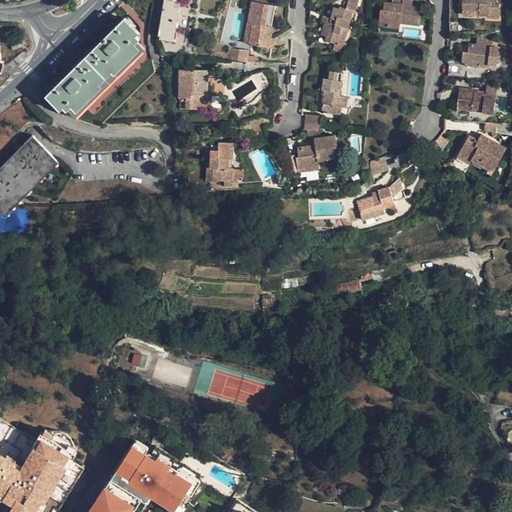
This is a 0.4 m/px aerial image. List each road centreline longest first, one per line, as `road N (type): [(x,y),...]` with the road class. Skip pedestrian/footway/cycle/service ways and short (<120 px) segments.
road 1 (residential): [(424,129),(434,0)]
road 2 (residential): [(286,123),(295,110),(299,0)]
